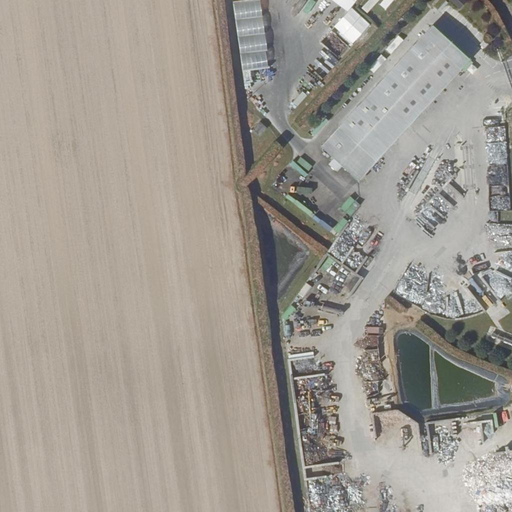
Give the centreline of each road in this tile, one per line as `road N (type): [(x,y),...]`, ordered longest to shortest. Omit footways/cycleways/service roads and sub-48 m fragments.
road 1 (unclassified): [(511,74),(483,74),(399,169),(381,202),(387,256),(339,333),(347,416),(370,454),(435,511)]
road 2 (unknown): [(461,105),(480,182),(474,226),(446,243),(390,230)]
